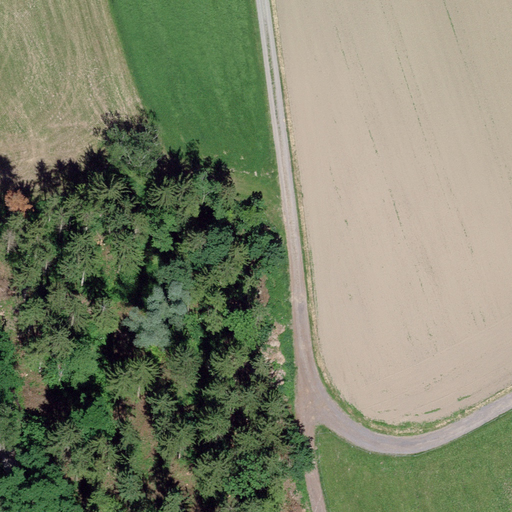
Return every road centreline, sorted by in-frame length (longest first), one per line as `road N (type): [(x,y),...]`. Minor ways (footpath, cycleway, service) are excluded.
road 1 (track): [(316,511),(289,394),(253,0)]
road 2 (track): [(289,394),(382,440),(455,435),(511,403)]
